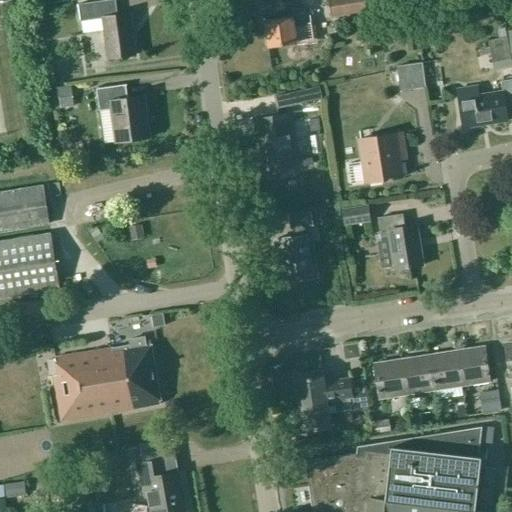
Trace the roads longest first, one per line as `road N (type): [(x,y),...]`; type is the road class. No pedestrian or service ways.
road 1 (unclassified): [(244,339),(196,0)]
road 2 (residential): [(244,339),(472,304)]
road 3 (residential): [(511,152),(449,168),(472,304)]
road 4 (unclassified): [(268,511),(244,339)]
